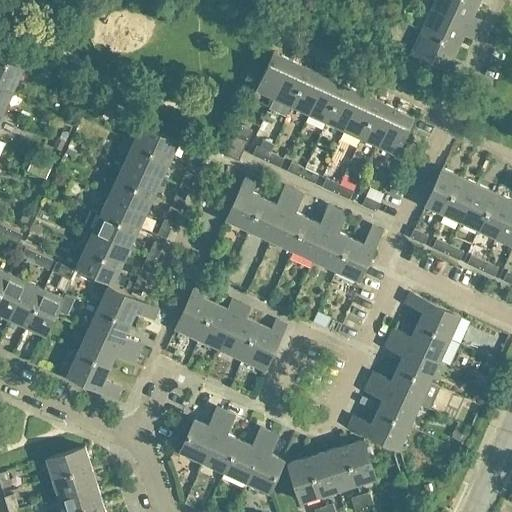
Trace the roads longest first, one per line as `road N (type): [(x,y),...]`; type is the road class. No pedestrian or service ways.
road 1 (residential): [(398,274),(380,267),(451,115),(285,39)]
road 2 (residential): [(264,408),(300,327),(365,357)]
road 3 (residential): [(365,357),(335,420),(313,431),(264,408)]
road 4 (residential): [(133,439),(0,381)]
road 5 (residential): [(511,324),(398,274)]
